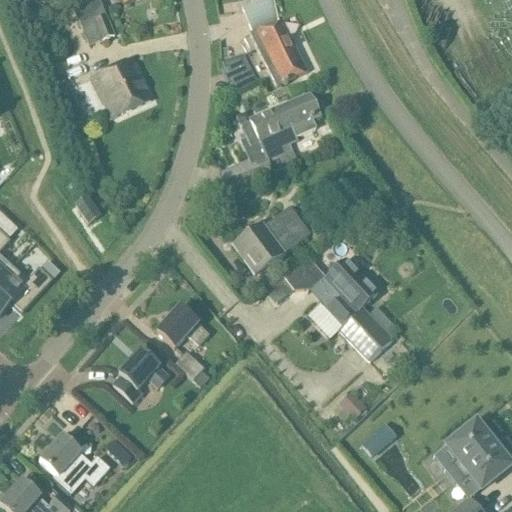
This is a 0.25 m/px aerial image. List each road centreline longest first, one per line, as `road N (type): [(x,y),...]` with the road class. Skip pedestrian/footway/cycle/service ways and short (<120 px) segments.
road 1 (unclassified): [(23,383),(158,225),(193,142),(198,82),(189,0)]
road 2 (tertiary): [(511,249),(402,121),(333,0)]
